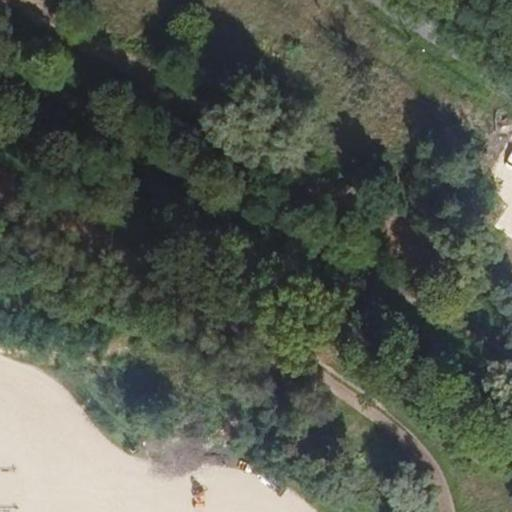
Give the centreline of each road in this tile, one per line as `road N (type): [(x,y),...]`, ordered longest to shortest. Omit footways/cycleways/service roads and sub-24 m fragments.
road 1 (track): [(0,188),(189,290),(362,404),(413,446),(447,511)]
road 2 (track): [(511,250),(474,203),(215,69),(126,0)]
road 3 (tertiary): [(511,85),(388,0)]
